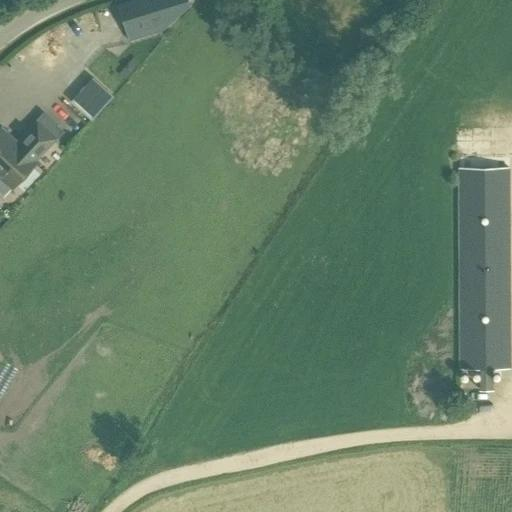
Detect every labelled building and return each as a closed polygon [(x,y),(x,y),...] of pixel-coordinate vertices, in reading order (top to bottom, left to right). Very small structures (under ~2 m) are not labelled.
[(141,0),(119,7),(130,42),(163,32),(190,5),(188,0),(141,0)] [(86,120),(126,74),(117,66),(86,102),(76,94),(67,103),(86,120)] [(1,130),(0,131),(0,178),(12,190),(36,163),(34,162),(54,140),(37,124),(17,145),(1,130)] [(509,168),(459,168),(460,368),(510,368),(509,168)] [(478,388),(491,388),(491,368),(481,368),(478,368),(478,388)] [(45,407),(55,395),(41,384),(32,396),(45,407)]
